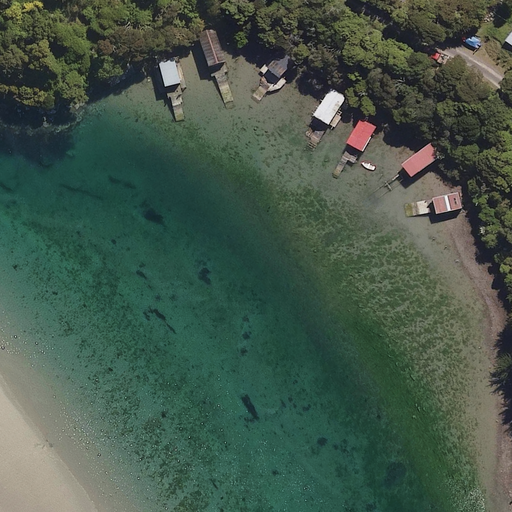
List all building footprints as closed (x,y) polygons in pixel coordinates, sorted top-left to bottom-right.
[(225,63),(217,29),(198,33),(205,67),(225,63)] [(268,64),(280,75),(300,53),(287,42),(268,64)] [(177,85),(173,61),(158,63),(161,87),(177,85)] [(315,113),(328,121),(345,96),(331,87),(315,113)] [(377,127),(363,118),(349,142),(364,151),(377,127)] [(444,156),(436,142),(404,162),(412,176),(444,156)] [(461,192),(435,195),(437,212),(463,209),(461,192)]
